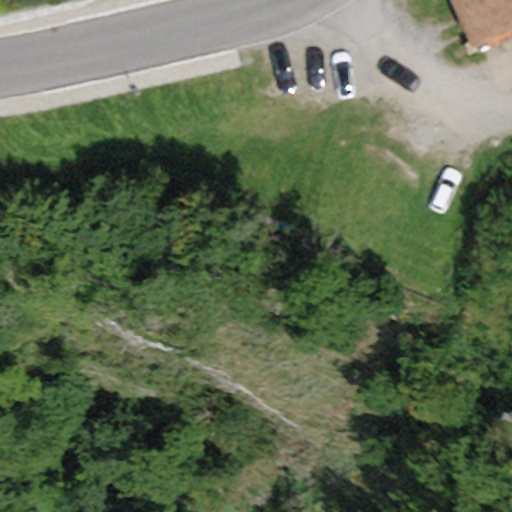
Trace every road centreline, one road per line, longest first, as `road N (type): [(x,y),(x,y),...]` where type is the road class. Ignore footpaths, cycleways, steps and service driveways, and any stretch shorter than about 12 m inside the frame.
road 1 (track): [(342,0),(394,67),(454,102),(511,109)]
road 2 (tertiary): [(0,45),(202,0)]
